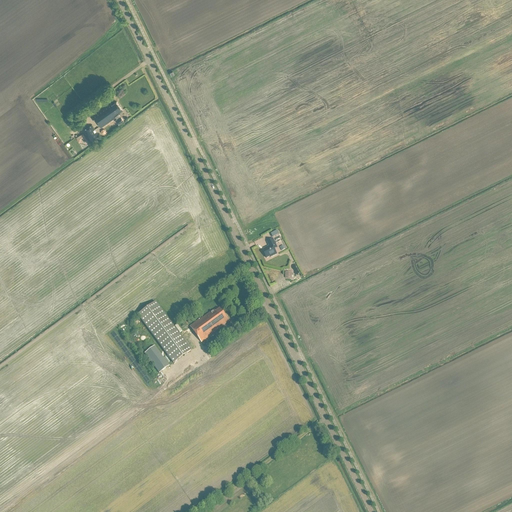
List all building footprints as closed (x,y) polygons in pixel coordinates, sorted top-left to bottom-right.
[(109,100),(91,113),(101,127),(116,117),(117,119),(116,120),(119,124),(124,121),(119,113),(123,110),(117,101),(112,104),(109,100)] [(99,136),(93,124),(85,129),(92,141),(99,136)] [(77,142),(84,137),(82,133),(75,137),(77,142)] [(270,257),(271,258),(277,255),(274,250),(275,249),(273,245),(275,244),(273,239),(267,242),(269,247),(262,250),(266,259),(270,257)] [(155,302),(137,315),(173,364),(191,351),(155,302)] [(198,321),(189,328),(201,343),(211,337),(210,336),(229,322),(220,309),(214,313),(213,313),(211,314),(211,313),(199,322),(198,321)] [(155,347),(145,355),(159,374),(169,367),(155,347)]
